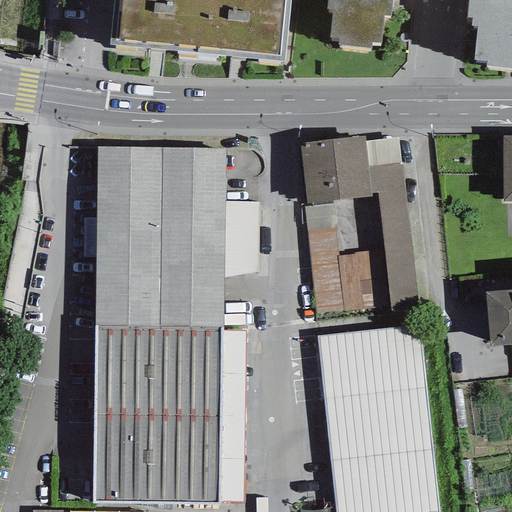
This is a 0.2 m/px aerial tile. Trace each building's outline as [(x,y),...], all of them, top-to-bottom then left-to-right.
[(113,0),(109,41),(198,50),(202,0),(113,0)] [(289,0),(202,0),(198,50),(284,59),(289,0)] [(391,0),(327,0),(327,5),(332,5),(329,34),(338,35),(337,41),(371,45),(372,40),(381,40),(384,13),(390,13),(391,0)] [(511,0),(468,0),(467,12),(472,13),(472,22),(477,22),(474,56),(486,57),(486,62),(511,64),(511,0)] [(364,134),(299,142),(307,203),(372,195),(371,192),(368,166),(365,141),(364,134)] [(511,134),(502,135),(503,200),(511,200),(511,134)] [(397,138),(365,141),(368,166),(400,162),(397,138)] [(97,146),(95,324),(98,324),(222,326),(225,147),(97,146)] [(418,308),(400,162),(368,166),(371,192),(378,192),(383,248),(388,306),(389,312),(418,308)] [(334,204),(303,207),(305,230),(335,227),(336,227),(334,204)] [(335,227),(305,230),(317,313),(388,306),(383,248),(354,252),(354,254),(338,256),(335,227)] [(511,288),(485,291),(490,344),(511,342),(511,288)] [(219,503),(222,326),(98,324),(92,502),(219,503)] [(440,511),(418,325),(315,337),(335,511),(440,511)]
